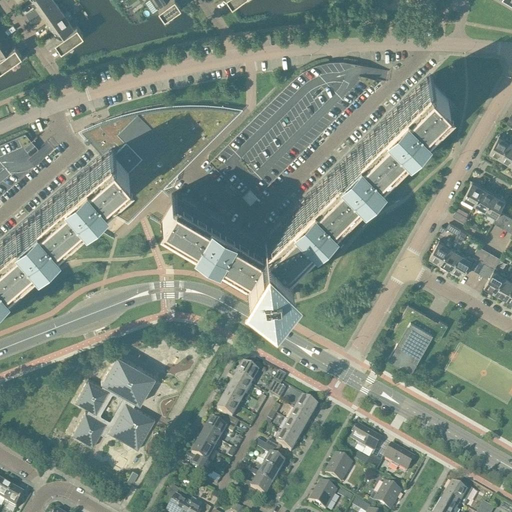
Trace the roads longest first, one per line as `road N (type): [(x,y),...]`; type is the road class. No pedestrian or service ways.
road 1 (residential): [(247,55),(249,103),(186,173),(254,222),(413,61),(420,44)]
road 2 (secondary): [(0,350),(136,297),(189,292),(341,373)]
road 3 (residential): [(511,76),(405,268)]
road 4 (secondary): [(341,373),(511,469)]
road 5 (unclassified): [(247,55),(420,44)]
road 6 (unclassified): [(66,101),(233,57)]
road 7 (residential): [(0,218),(79,151),(52,106)]
road 8 (residential): [(405,268),(341,373)]
road 9 (residential): [(511,328),(405,268)]
road 10 (residential): [(2,0),(66,101)]
